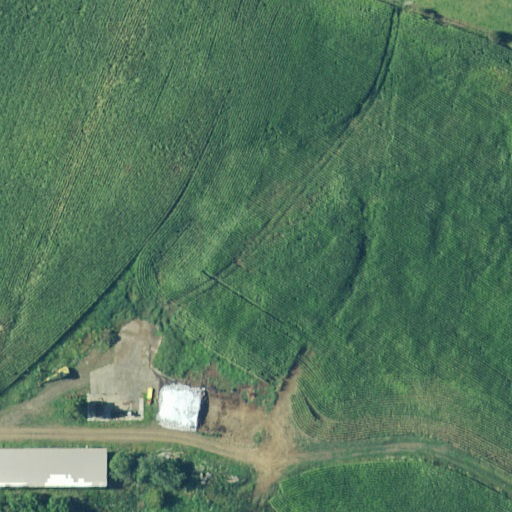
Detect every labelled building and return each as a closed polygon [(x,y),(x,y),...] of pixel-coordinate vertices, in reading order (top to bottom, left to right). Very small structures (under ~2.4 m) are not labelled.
[(319,211),(309,207),(303,221),(314,225),(319,211)] [(338,241),(302,229),(280,291),(320,304),(338,241)] [(269,290),(236,278),(218,328),(251,340),(269,290)] [(201,307),(174,296),(151,357),(179,368),(201,307)] [(143,422),(143,393),(87,393),(87,421),(143,422)] [(0,486),(107,486),(107,449),(0,448),(0,486)]
